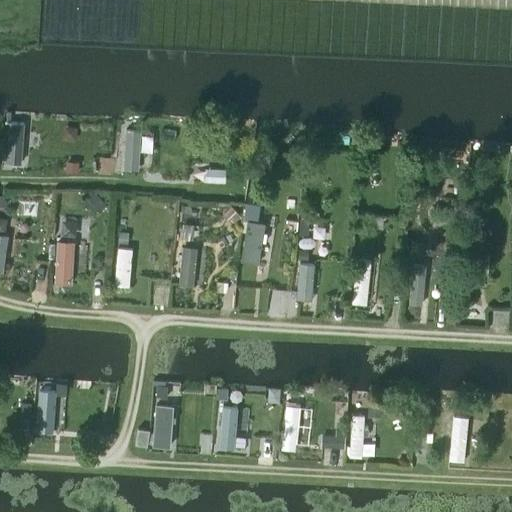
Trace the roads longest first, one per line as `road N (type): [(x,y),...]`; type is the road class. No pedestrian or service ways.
road 1 (track): [(511,341),(63,317),(0,302)]
road 2 (track): [(115,464),(511,487)]
road 3 (track): [(145,322),(115,464),(0,457)]
road 4 (track): [(0,182),(232,193)]
